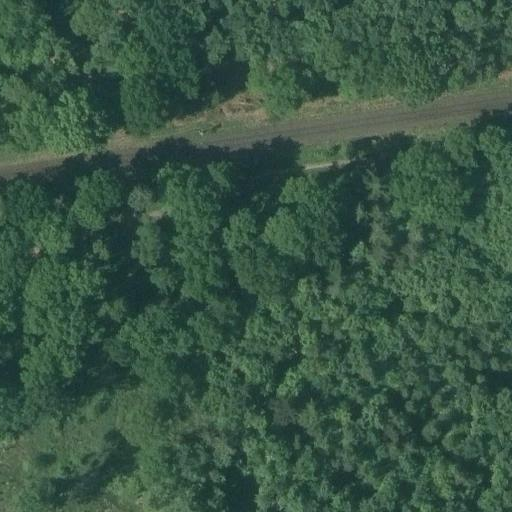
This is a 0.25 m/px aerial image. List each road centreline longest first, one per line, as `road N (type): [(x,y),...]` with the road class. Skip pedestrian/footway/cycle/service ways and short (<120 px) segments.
road 1 (track): [(0,265),(293,168),(383,145),(511,127)]
road 2 (track): [(511,272),(383,145)]
